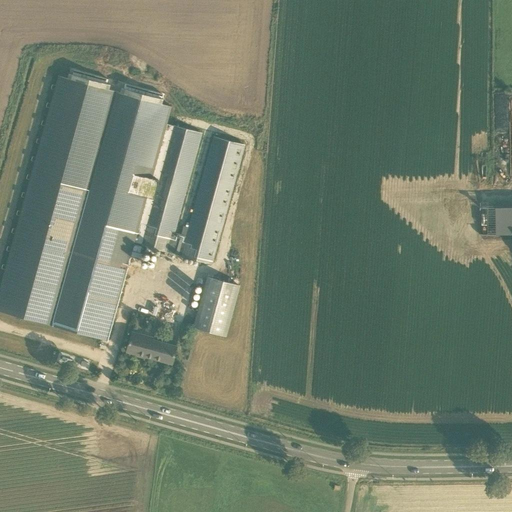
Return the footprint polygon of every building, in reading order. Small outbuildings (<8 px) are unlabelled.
[(154,198),(159,180),(152,178),(169,117),(172,106),(58,75),(0,286),(0,310),(107,340),(132,250),(140,252),(142,246),(134,244),(147,196),(154,198)] [(181,234),(175,233),(202,133),(175,125),(174,125),(159,180),(154,198),(141,244),(212,264),(245,145),(213,136),(188,228),(183,226),(181,234)] [(480,235),(511,234),(511,206),(480,207),(480,235)] [(226,336),(240,286),(207,276),(193,327),(226,336)] [(172,364),(178,344),(132,332),(127,351),(172,364)]
